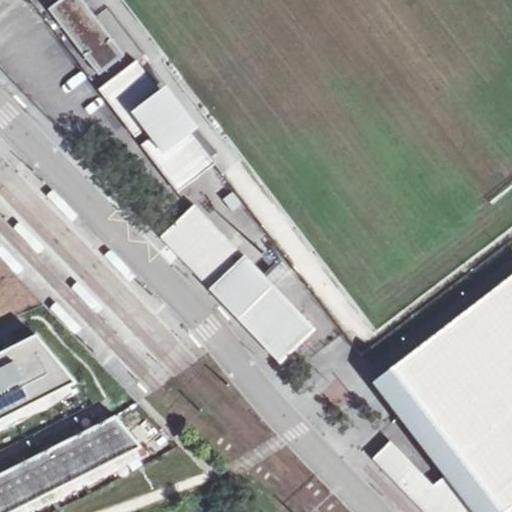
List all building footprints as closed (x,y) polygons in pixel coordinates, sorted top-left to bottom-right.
[(130,53),(100,14),(95,18),(81,0),(58,0),(44,11),(96,79),(130,53)] [(136,62),(99,90),(136,138),(172,109),(136,62)] [(214,165),(178,118),(142,146),(178,193),(214,165)] [(59,193),(53,199),(75,224),(81,219),(59,193)] [(195,205),(162,237),(171,247),(176,243),(188,254),(182,259),(280,361),(303,341),(294,331),(305,320),(273,286),(261,298),(252,288),(263,276),(195,205)] [(24,224),(19,229),(40,251),(45,247),(24,224)] [(2,240),(0,241),(0,252),(21,274),(28,268),(2,240)] [(137,274),(113,248),(106,255),(130,280),(137,274)] [(433,486),(390,442),(373,459),(425,511),(511,511),(511,277),(374,383),(445,476),(433,486)] [(104,306),(82,283),(76,289),(98,311),(104,306)] [(57,297),(50,303),(79,334),(85,328),(57,297)] [(37,335),(0,353),(0,422),(77,383),(37,335)] [(0,474),(0,511),(13,511),(142,447),(116,416),(106,421),(79,434),(49,450),(17,466),(0,474)]
